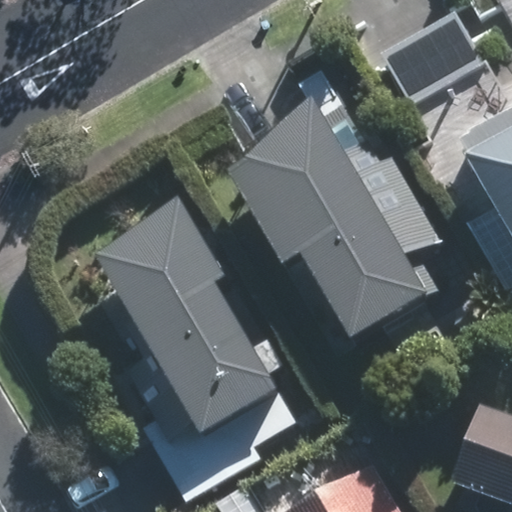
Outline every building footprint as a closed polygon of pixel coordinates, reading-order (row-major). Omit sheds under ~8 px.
[(285,277),(303,265),(355,351),(431,305),(316,118),(247,174),(229,185),(285,277)] [(511,245),(511,121),(461,151),(474,172),(470,174),(511,245)] [(278,403),(216,294),(228,287),(186,214),(99,264),(155,362),(130,377),(172,450),(197,435),(203,446),(278,403)] [(511,511),(511,428),(480,417),(454,490),(500,507),(503,511),(511,511)] [(306,510),(307,511),(306,511),(396,511),(373,471),(306,510)]
